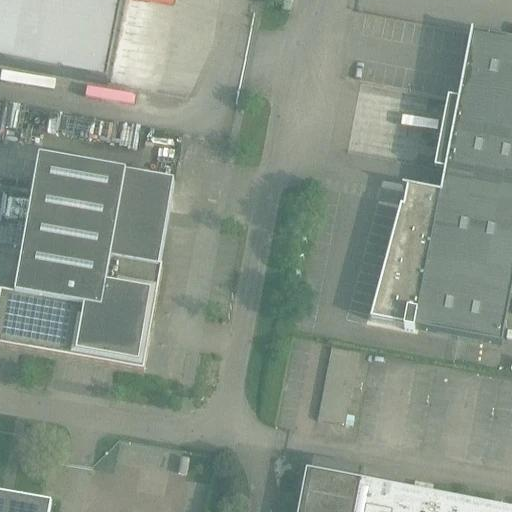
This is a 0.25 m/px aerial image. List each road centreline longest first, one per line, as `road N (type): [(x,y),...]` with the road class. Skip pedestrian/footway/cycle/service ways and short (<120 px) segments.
road 1 (unclassified): [(229,440),(309,0)]
road 2 (unknown): [(0,75),(164,107),(192,102),(226,70),(302,37)]
road 3 (unclassified): [(0,401),(229,440)]
